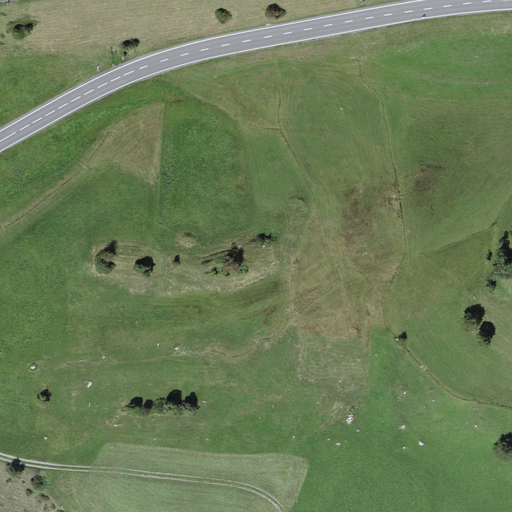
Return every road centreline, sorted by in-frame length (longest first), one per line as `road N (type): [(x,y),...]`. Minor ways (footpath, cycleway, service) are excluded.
road 1 (primary): [(502,0),(183,54),(116,78),(0,140)]
road 2 (track): [(0,457),(237,483),(265,493),(283,511)]
